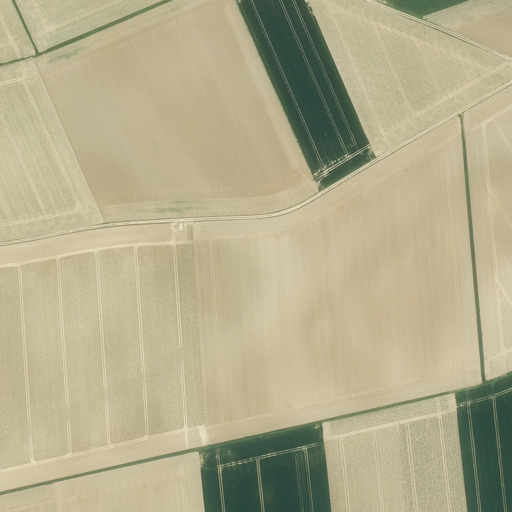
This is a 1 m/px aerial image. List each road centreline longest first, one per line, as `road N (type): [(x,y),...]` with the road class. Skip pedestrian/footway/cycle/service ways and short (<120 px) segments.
road 1 (track): [(0,243),(104,225),(283,213),(511,82)]
road 2 (track): [(0,494),(511,373)]
road 3 (track): [(457,112),(485,384)]
road 4 (track): [(0,66),(168,0)]
road 5 (track): [(366,0),(511,60)]
